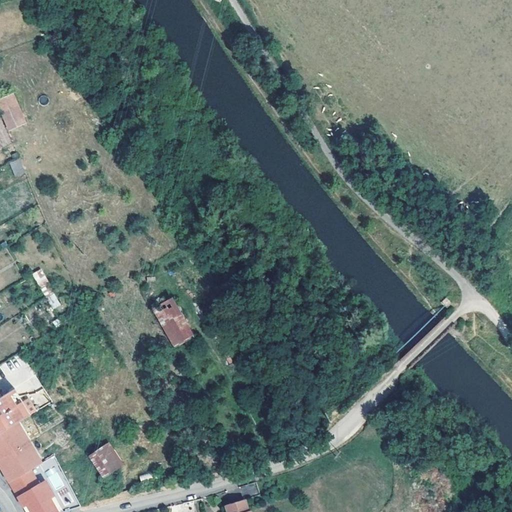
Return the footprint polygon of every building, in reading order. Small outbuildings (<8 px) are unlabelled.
[(25,123),(13,94),(0,99),(0,107),(9,129),(25,123)] [(16,174),(24,170),(19,157),(10,161),(16,174)] [(41,270),(34,275),(54,309),(61,305),(41,270)] [(172,296),(153,308),(152,308),(175,347),(195,336),(172,296)] [(22,400),(14,387),(0,395),(0,431),(12,424),(18,420),(36,410),(28,397),(22,400)] [(18,420),(12,424),(17,432),(23,429),(18,420)] [(12,424),(0,431),(0,459),(30,441),(23,429),(17,432),(12,424)] [(30,441),(0,459),(0,465),(1,467),(4,466),(7,471),(4,472),(9,481),(31,468),(36,465),(31,457),(37,453),(30,441)] [(90,455),(104,476),(122,464),(108,443),(90,455)] [(37,453),(31,457),(36,465),(42,461),(37,453)] [(31,468),(9,481),(22,501),(24,505),(28,502),(33,511),(56,511),(48,498),(55,494),(47,482),(41,485),(31,468)] [(145,485),(162,480),(159,472),(142,477),(145,485)] [(59,511),(64,511),(55,494),(48,498),(56,511),(59,511)] [(248,506),(245,495),(225,500),(228,511),(251,511),(250,506),(248,506)] [(33,511),(28,502),(24,505),(27,511),(33,511)]
